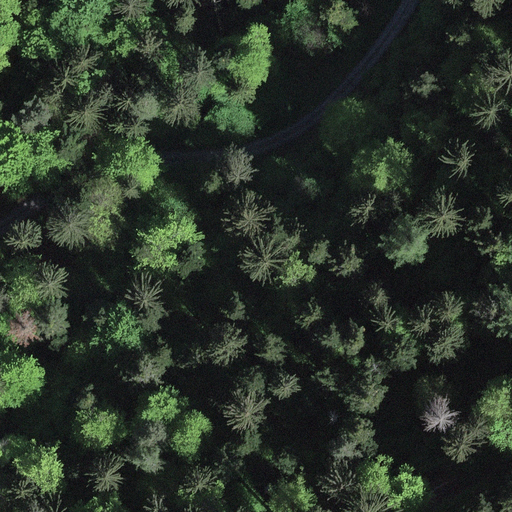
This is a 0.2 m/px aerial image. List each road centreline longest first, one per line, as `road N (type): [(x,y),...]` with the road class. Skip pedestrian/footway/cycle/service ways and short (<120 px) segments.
road 1 (track): [(0,229),(110,166),(235,149),(307,123),(410,0)]
road 2 (track): [(511,457),(401,511)]
